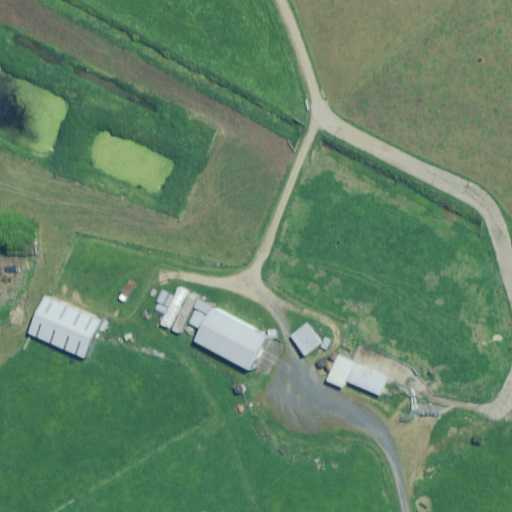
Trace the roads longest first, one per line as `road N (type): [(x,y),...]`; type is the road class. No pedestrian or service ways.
road 1 (track): [(283,0),(331,102),(490,184),(511,232)]
road 2 (track): [(511,383),(376,420)]
